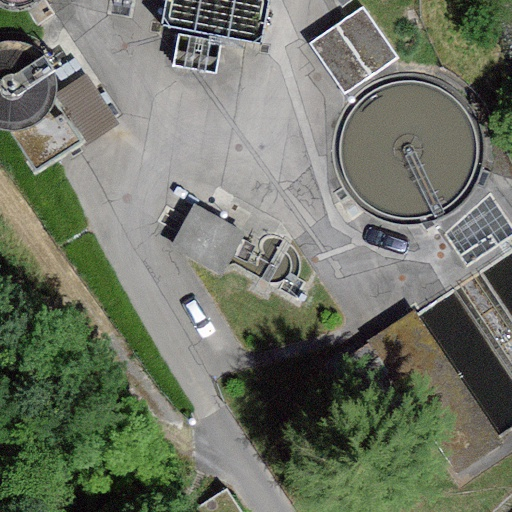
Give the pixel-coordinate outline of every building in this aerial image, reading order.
[(264,37),(270,0),(163,0),(161,18),(264,37)] [(332,0),(341,11),(354,0),(332,0)] [(401,62),(365,7),(306,46),(341,101),(401,62)] [(38,37),(18,29),(2,29),(0,29),(0,118),(16,120),(31,115),(44,106),(53,94),(57,78),(56,62),(49,48),(38,37)] [(456,221),(480,199),(491,177),(492,152),(486,128),(471,107),(446,92),(421,87),(396,91),(375,103),(360,120),(350,143),(349,168),(356,192),(365,205),(384,221),(408,230),(433,230),(456,221)] [(246,243),(193,211),(172,246),(226,277),(246,243)] [(511,263),(374,358),(456,475),(511,436),(511,263)]
